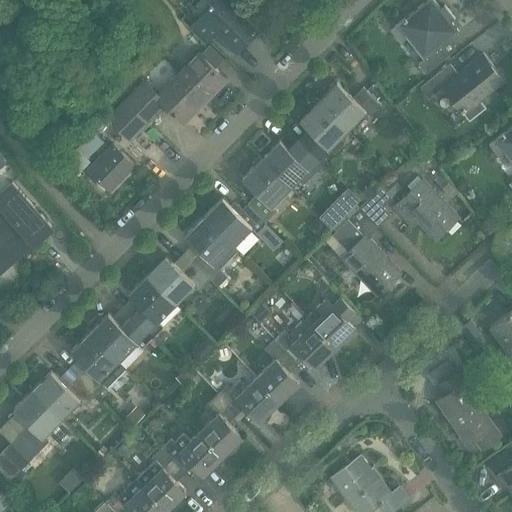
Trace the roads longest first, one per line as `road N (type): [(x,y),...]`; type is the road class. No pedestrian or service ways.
road 1 (unclassified): [(0,365),(360,0)]
road 2 (residential): [(244,511),(374,388)]
road 3 (residential): [(374,388),(489,271)]
road 4 (residential): [(466,511),(394,403),(374,388)]
